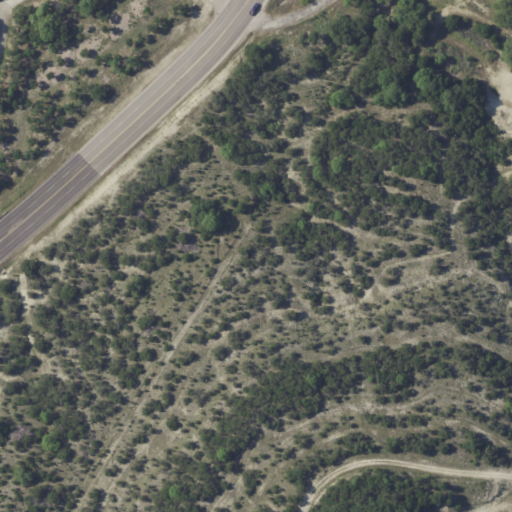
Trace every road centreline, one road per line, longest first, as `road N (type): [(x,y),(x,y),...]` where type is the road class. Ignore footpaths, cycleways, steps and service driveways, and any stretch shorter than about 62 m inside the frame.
road 1 (tertiary): [(247,0),(184,74),(0,239)]
road 2 (residential): [(310,511),(338,471),(386,464),(511,472)]
